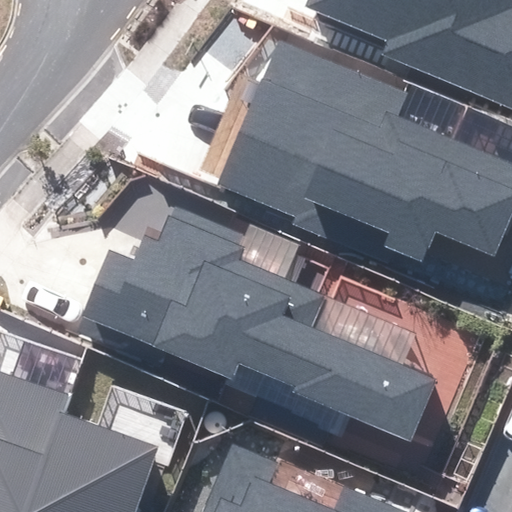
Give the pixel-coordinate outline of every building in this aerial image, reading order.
[(511,0),(308,0),(306,6),(389,40),(382,56),(511,110),(511,0)] [(411,92),(279,37),(218,183),(296,216),(293,223),(389,263),(394,252),(423,264),(437,233),(496,258),(511,220),(511,160),(402,115),(411,92)] [(244,234),(177,207),(173,218),(169,217),(159,242),(144,236),(134,259),(109,249),(80,318),(234,381),(240,366),(293,388),(291,392),(411,442),(438,379),(313,328),(327,295),(240,260),(245,247),(240,244),(244,234)] [(0,511),(24,511),(60,410),(67,395),(0,371),(0,511)] [(138,511),(162,445),(60,410),(24,511),(138,511)] [(411,511),(344,484),(333,511),(268,483),(276,465),(233,446),(205,511),(411,511)]
